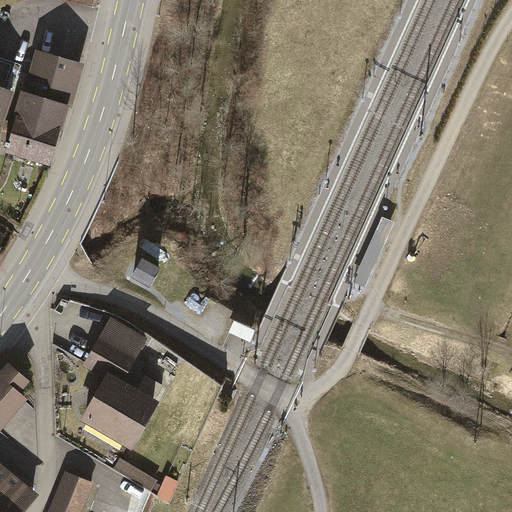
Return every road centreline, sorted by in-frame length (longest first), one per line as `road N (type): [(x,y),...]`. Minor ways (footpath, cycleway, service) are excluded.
road 1 (residential): [(291,403),(341,366),(511,14)]
road 2 (residential): [(30,271),(138,306),(291,403)]
road 3 (primary): [(30,271),(85,161),(131,0)]
road 4 (track): [(369,309),(511,357)]
